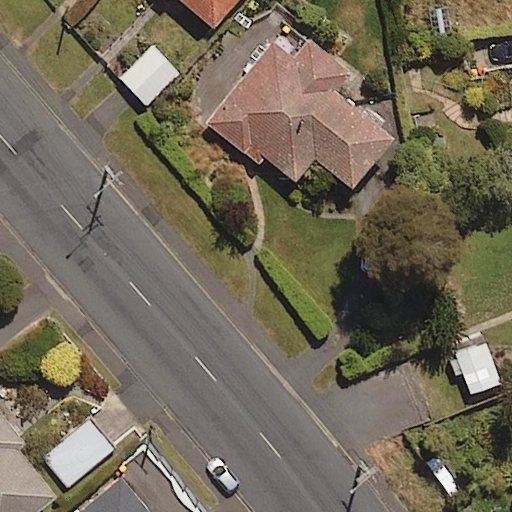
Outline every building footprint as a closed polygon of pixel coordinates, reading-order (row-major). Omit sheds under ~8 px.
[(185,0),(209,21),(227,0),(185,0)] [(353,67),(289,17),(208,121),(290,185),(314,153),(354,184),(394,132),(337,87),(353,67)] [(179,71),(153,44),(120,75),(145,103),(179,71)] [(483,339),(447,355),(457,378),(463,375),(470,393),(501,379),(483,339)] [(0,511),(32,511),(56,494),(16,442),(27,434),(0,399),(0,511)] [(152,511),(121,474),(76,511),(152,511)]
